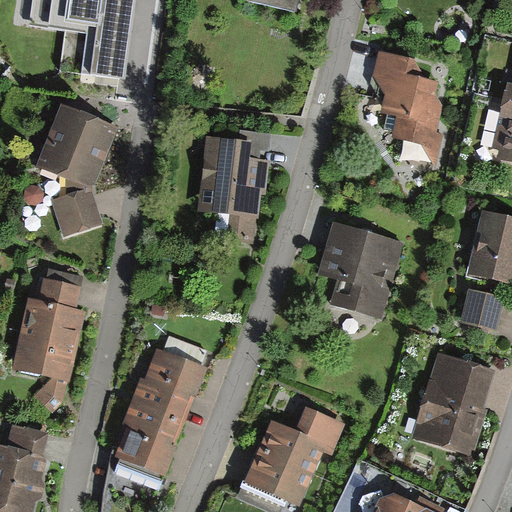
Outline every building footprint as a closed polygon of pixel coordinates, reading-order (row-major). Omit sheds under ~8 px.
[(141,100),(155,0),(34,0),(31,24),(66,29),(60,71),(82,74),(80,82),(119,88),(117,97),(141,100)] [(247,0),(294,10),(296,0),(247,0)] [(413,59),(381,52),(375,76),(384,93),(380,110),(399,113),(393,138),(422,144),(436,165),(444,134),(437,131),(443,105),(436,94),(439,81),(421,77),(422,71),(413,59)] [(497,157),(511,160),(511,84),(509,84),(493,148),(499,149),(497,157)] [(118,127),(59,105),(37,166),(67,176),(92,185),(95,186),(118,127)] [(241,131),(239,141),(252,142),(250,158),(260,159),(262,149),(270,150),(272,134),(241,131)] [(257,215),(260,215),(263,195),(266,196),(270,160),(260,159),(250,158),(252,142),(239,141),(208,138),(201,209),(230,212),(257,215)] [(92,185),(67,176),(66,196),(86,189),(86,194),(92,193),(92,185)] [(62,238),(104,225),(92,193),(86,194),(86,189),(66,196),(50,201),(62,238)] [(511,218),(482,211),(466,276),(482,280),(483,277),(511,284),(511,218)] [(257,215),(230,212),(228,240),(254,243),(257,215)] [(332,302),(383,317),(405,244),(333,223),(318,273),(339,279),(332,302)] [(49,269),(47,279),(82,288),(84,277),(49,269)] [(31,296),(14,369),(52,377),(35,396),(55,414),(62,402),(68,381),(70,382),(86,312),(76,309),(82,288),(47,279),(44,278),(39,298),(31,296)] [(461,322),(495,330),(502,298),(468,290),(461,322)] [(165,306),(153,304),(151,313),(163,315),(165,306)] [(169,335),(164,350),(201,365),(207,350),(169,335)] [(166,475),(176,446),(171,444),(173,440),(188,401),(191,395),(197,398),(209,368),(201,365),(164,350),(157,348),(145,378),(142,376),(123,424),(127,425),(115,456),(120,458),(119,463),(160,480),(162,474),(166,475)] [(413,439),(472,457),(486,411),(481,409),(493,369),(440,353),(413,439)] [(286,500),(299,506),(323,451),(331,455),(344,424),(306,408),(297,430),(272,419),(244,483),(286,500)] [(0,511),(33,511),(36,502),(41,498),(45,485),(42,478),(47,460),(42,453),(47,433),(13,425),(7,446),(0,444),(0,511)] [(280,511),(286,500),(244,483),(238,498),(268,511),(280,511)] [(166,511),(168,509),(106,484),(104,505),(103,511),(166,511)] [(394,492),(384,497),(382,490),(363,497),(360,504),(363,511),(443,511),(445,508),(421,496),(416,504),(394,492)]
